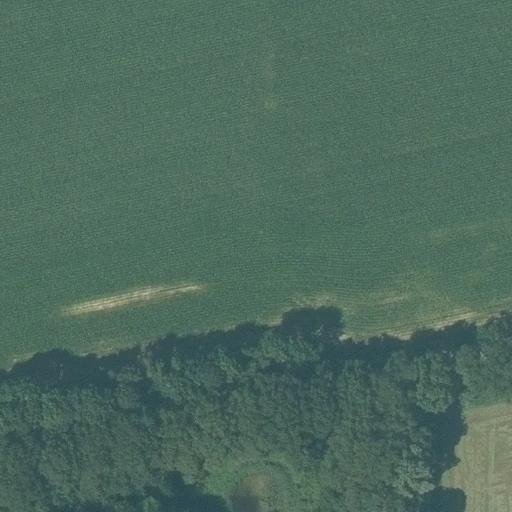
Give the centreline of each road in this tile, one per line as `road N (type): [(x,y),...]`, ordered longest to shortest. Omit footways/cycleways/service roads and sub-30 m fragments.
road 1 (track): [(0,460),(394,381)]
road 2 (unclassified): [(397,511),(394,381),(511,355)]
